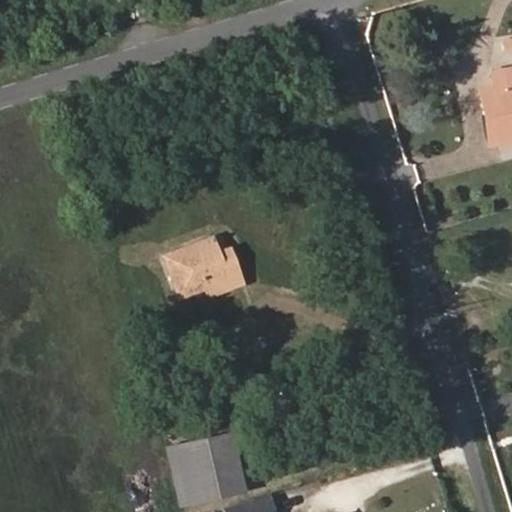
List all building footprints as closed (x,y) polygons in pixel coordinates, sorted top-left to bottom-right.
[(479,91),(489,144),(511,140),(511,68),(491,72),(494,88),(479,91)] [(219,259),(217,250),(213,237),(165,253),(179,294),(205,286),(239,275),(232,255),(219,259)] [(229,246),(217,250),(219,259),(232,255),(229,246)] [(239,275),(205,286),(208,295),(242,284),(239,275)] [(237,490),(224,436),(164,450),(176,504),(237,490)] [(205,511),(298,511),(289,481),(204,507),(205,511)]
